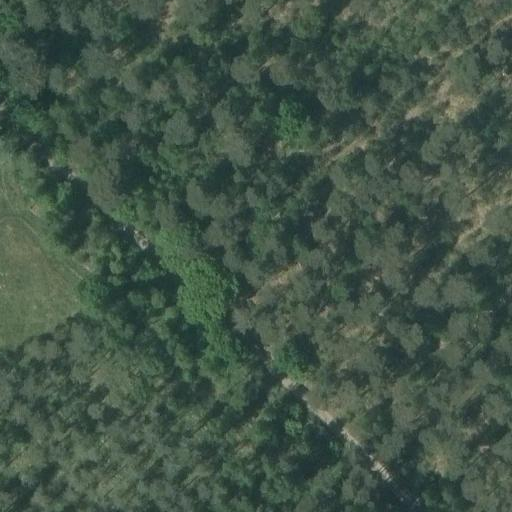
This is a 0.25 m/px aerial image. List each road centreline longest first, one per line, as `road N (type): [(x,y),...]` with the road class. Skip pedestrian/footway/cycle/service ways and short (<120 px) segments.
road 1 (track): [(409,511),(0,114)]
road 2 (track): [(187,292),(511,15)]
